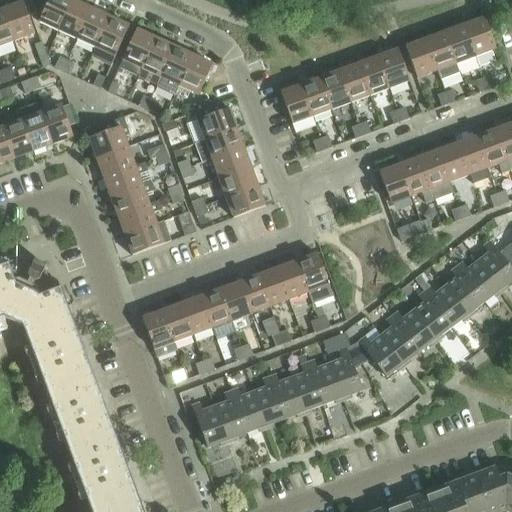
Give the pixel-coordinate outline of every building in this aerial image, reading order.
[(39,23),(58,32),(72,1),(69,0),(33,0),(30,1),(35,14),(42,17),(39,23)] [(77,41),(91,10),(72,1),(58,32),(77,41)] [(3,11),(15,43),(35,35),(23,4),(3,11)] [(91,10),(77,41),(95,49),(110,19),(91,10)] [(0,12),(0,48),(15,43),(3,11),(0,12)] [(129,28),(110,19),(95,49),(91,59),(111,68),(129,28)] [(484,19),(464,27),(478,66),(496,60),(497,57),(495,51),(496,51),(484,19)] [(459,73),(478,66),(464,27),(445,34),(459,73)] [(122,61),(142,70),(156,40),(136,31),(122,61)] [(426,41),(437,72),(440,81),(459,74),(459,73),(445,34),(426,41)] [(174,49),(156,40),(142,70),(139,78),(157,86),(161,79),(174,49)] [(417,80),(437,72),(426,41),(405,48),(417,80)] [(35,46),(43,69),(51,66),(42,43),(35,46)] [(193,57),(174,49),(161,79),(179,88),(193,57)] [(398,51),(378,58),(390,90),(410,83),(398,51)] [(212,66),(193,57),(179,88),(198,96),(212,66)] [(62,72),(67,61),(60,58),(55,69),(62,72)] [(358,65),(370,97),(390,90),(378,58),(358,65)] [(62,72),(69,76),(74,65),(67,61),(62,72)] [(339,72),(351,104),(370,97),(358,65),(339,72)] [(8,82),(15,79),(11,68),(4,71),(8,82)] [(320,80),(332,111),(351,104),(339,72),(320,80)] [(98,76),(93,87),(100,90),(105,79),(98,76)] [(491,77),(484,80),(488,91),(495,88),(491,77)] [(36,78),(29,81),(33,92),(41,90),(36,78)] [(300,87),(312,119),(332,111),(320,80),(300,87)] [(488,91),(484,80),(476,83),(480,94),(488,91)] [(25,95),(33,92),(29,81),(21,84),(25,95)] [(107,93),(115,97),(120,86),(113,82),(107,93)] [(292,126),(312,119),(300,87),(281,94),(292,126)] [(453,91),(445,94),(449,105),(457,102),(453,91)] [(449,105),(445,94),(437,97),(442,108),(449,105)] [(143,97),(138,108),(146,111),(151,100),(143,97)] [(151,100),(146,111),(153,115),(158,104),(151,100)] [(22,121),(34,153),(53,146),(41,114),(38,105),(19,112),(22,121)] [(70,106),(62,109),(61,107),(41,114),(53,146),(73,139),(69,128),(77,125),(70,106)] [(405,109),(398,112),(402,123),(409,120),(405,109)] [(197,122),(204,142),(236,131),(229,110),(197,122)] [(402,123),(398,112),(389,115),(393,126),(402,123)] [(89,140),(97,161),(129,149),(125,138),(130,136),(124,119),(98,128),(100,136),(89,140)] [(3,128),(15,160),(34,153),(22,121),(3,128)] [(146,133),(157,129),(155,122),(143,126),(146,133)] [(163,126),(168,141),(179,137),(174,122),(163,126)] [(366,123),(359,126),(363,137),(370,134),(366,123)] [(511,124),(496,131),(507,163),(511,161),(511,124)] [(363,137),(359,126),(351,129),(355,140),(363,137)] [(0,129),(0,165),(15,160),(3,128),(0,129)] [(244,150),(236,131),(204,142),(212,162),(244,150)] [(476,138),(488,170),(507,163),(496,131),(476,138)] [(328,137),(320,140),(324,151),(332,149),(328,137)] [(457,145),(469,177),(488,170),(476,138),(457,145)] [(324,151),(320,140),(312,143),(317,154),(324,151)] [(438,152),(450,184),(469,177),(457,145),(438,152)] [(153,153),(156,160),(167,156),(164,148),(153,153)] [(97,161),(104,180),(136,168),(129,149),(97,161)] [(219,181),(251,169),(244,150),(212,162),(219,181)] [(454,195),(450,184),(438,152),(419,159),(435,202),(454,195)] [(167,156),(156,160),(159,168),(170,164),(167,156)] [(435,202),(419,159),(400,166),(411,198),(421,195),(425,206),(435,202)] [(180,173),(191,169),(188,161),(177,165),(180,173)] [(104,180),(111,199),(152,183),(145,164),(136,168),(104,180)] [(411,198),(400,166),(379,174),(391,206),(411,198)] [(194,177),(191,169),(180,173),(183,181),(194,177)] [(258,188),(251,169),(219,181),(226,199),(258,188)] [(152,183),(111,199),(118,218),(150,206),(146,196),(155,192),(152,183)] [(168,191),(170,198),(181,194),(179,187),(168,191)] [(234,220),(266,208),(258,188),(226,199),(234,220)] [(505,193),(498,196),(502,207),(509,204),(505,193)] [(181,194),(170,198),(173,206),(184,202),(181,194)] [(502,207),(498,196),(490,198),(494,210),(502,207)] [(194,211),(205,207),(202,200),(191,204),(194,211)] [(118,218),(125,237),(157,225),(153,214),(162,211),(159,202),(150,206),(118,218)] [(208,215),(205,207),(194,211),(197,219),(208,215)] [(467,207),(460,210),(464,221),(471,218),(467,207)] [(464,221),(460,210),(452,212),(456,224),(464,221)] [(429,221),(421,224),(425,235),(433,232),(429,221)] [(164,222),(157,225),(125,237),(132,257),(172,243),(164,222)] [(425,235),(421,224),(413,227),(418,238),(425,235)] [(196,234),(193,226),(182,231),(185,238),(196,234)] [(488,255),(478,263),(502,295),(509,290),(507,287),(511,282),(511,272),(499,255),(490,243),(483,248),(488,255)] [(511,244),(499,255),(511,272),(511,244)] [(296,262),(308,294),(328,287),(316,255),(296,262)] [(60,290),(44,296),(43,292),(33,287),(34,285),(35,283),(39,282),(46,267),(34,261),(27,277),(29,281),(28,283),(27,285),(18,281),(14,282),(8,266),(0,268),(0,320),(3,320),(12,324),(22,328),(43,385),(90,368),(60,290)] [(277,269),(289,301),(308,294),(296,262),(277,269)] [(502,295),(478,263),(468,271),(463,264),(457,269),(484,304),(493,297),(495,300),(502,295)] [(258,277),(270,308),(289,301),(277,269),(258,277)] [(456,279),(445,288),(470,319),(476,315),(474,312),(484,304),(457,269),(451,273),(456,279)] [(239,284),(251,315),(270,308),(258,277),(239,284)] [(220,291),(232,323),(251,315),(239,284),(220,291)] [(470,319),(445,288),(435,296),(430,289),(424,294),(452,329),(461,322),(463,324),(470,319)] [(201,298),(213,330),(232,323),(220,291),(201,298)] [(423,304),(413,312),(437,344),(443,339),(442,337),(452,329),(424,294),(419,298),(423,304)] [(182,305),(194,337),(213,330),(201,298),(182,305)] [(163,312),(174,344),(194,337),(182,305),(163,312)] [(177,351),(174,344),(163,312),(142,319),(157,359),(177,351)] [(437,344),(413,312),(402,320),(398,314),(392,318),(419,354),(429,347),(431,349),(437,344)] [(326,317),(318,321),(322,331),(330,328),(326,317)] [(391,329),(380,337),(405,369),(411,364),(409,362),(419,354),(392,318),(386,323),(391,329)] [(322,331),(318,321),(310,323),(314,334),(322,331)] [(287,332),(280,334),(284,346),(292,343),(287,332)] [(284,346),(280,334),(272,337),(276,348),(284,346)] [(405,369),(380,337),(370,345),(365,339),(359,344),(386,379),(396,372),(398,374),(405,369)] [(249,346),(242,349),(246,360),(253,357),(249,346)] [(246,360),(242,349),(234,352),(238,363),(246,360)] [(342,361),(329,366),(343,402),(351,399),(350,396),(362,392),(347,351),(339,353),(342,361)] [(211,360),(203,363),(207,374),(215,371),(211,360)] [(343,402),(329,366),(317,370),(314,362),(307,365),(322,406),(335,402),(336,405),(343,402)] [(207,374),(203,363),(196,366),(200,377),(207,374)] [(303,375),(291,380),(304,416),(312,413),(311,410),(322,406),(307,365),(300,368),(303,375)] [(43,385),(73,464),(119,447),(90,368),(43,385)] [(168,389),(176,386),(171,375),(164,378),(168,389)] [(304,416),(291,380),(279,384),(276,377),(269,379),(284,420),(297,416),(298,419),(304,416)] [(265,389),(253,394),(266,431),(274,428),(273,425),(284,420),(269,379),(262,382),(265,389)] [(266,431),(253,394),(240,398),(238,391),(231,393),(246,435),(258,430),(259,433),(266,431)] [(227,403),(214,408),(228,445),(236,442),(234,439),(246,435),(231,393),(224,396),(227,403)] [(228,445),(214,408),(202,413),(199,405),(192,408),(207,449),(219,444),(220,448),(228,445)] [(142,511),(119,447),(73,464),(90,511),(142,511)] [(497,475),(470,484),(480,511),(504,511),(506,480),(499,480),(497,475)] [(480,511),(470,484),(451,492),(458,511),(480,511)] [(458,511),(451,492),(431,499),(435,511),(458,511)] [(435,511),(431,499),(412,506),(414,511),(435,511)]
